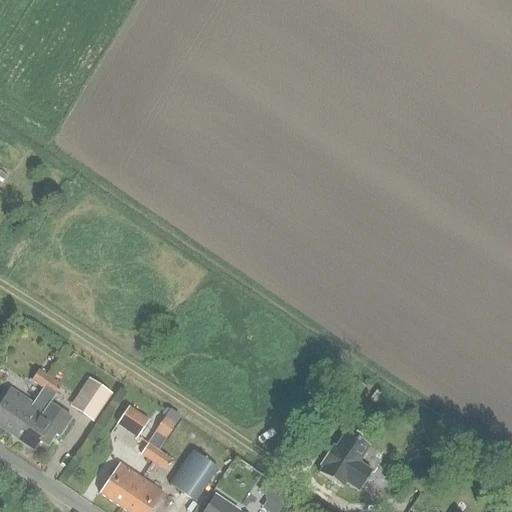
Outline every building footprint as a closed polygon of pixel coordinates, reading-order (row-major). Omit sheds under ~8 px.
[(56,193),(44,185),(34,200),(45,208),(56,193)] [(37,370),(29,381),(42,390),(50,378),(37,370)] [(59,439),(72,419),(49,403),(60,386),(50,378),(42,390),(32,405),(12,435),(33,450),(38,443),(47,449),(55,436),(59,439)] [(111,395),(87,379),(68,407),(91,423),(111,395)] [(365,388),(351,380),(338,401),(352,410),(365,388)] [(0,427),(12,435),(32,405),(10,390),(0,404),(0,427)] [(377,392),(370,400),(379,409),(386,400),(377,392)] [(127,405),(114,424),(135,439),(148,420),(127,405)] [(174,424),(163,416),(152,433),(163,440),(174,424)] [(332,447),(319,467),(322,469),(318,474),(342,490),(345,484),(359,493),(372,473),(359,464),(369,448),(346,432),(335,449),(332,447)] [(163,440),(152,433),(148,438),(159,446),(163,440)] [(138,454),(152,463),(159,451),(146,443),(138,454)] [(170,459),(159,451),(152,463),(163,470),(170,459)] [(191,451),(171,487),(198,502),(219,467),(191,451)] [(99,494),(121,508),(141,478),(119,464),(99,494)] [(150,511),(163,493),(141,478),(121,508),(126,511),(150,511)] [(239,511),(240,511),(217,494),(204,511),(239,511)]
